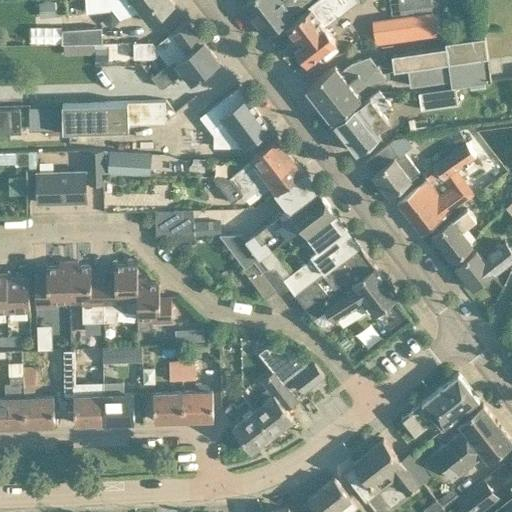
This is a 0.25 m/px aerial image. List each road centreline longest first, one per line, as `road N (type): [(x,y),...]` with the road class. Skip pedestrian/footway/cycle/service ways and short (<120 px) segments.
road 1 (residential): [(373,403),(293,326),(210,309),(127,231),(33,234),(0,245)]
road 2 (tertiary): [(462,334),(204,0)]
road 3 (unclassified): [(0,441),(202,437),(211,487)]
road 4 (residential): [(0,497),(211,487)]
road 5 (residential): [(211,487),(290,465),(373,403)]
